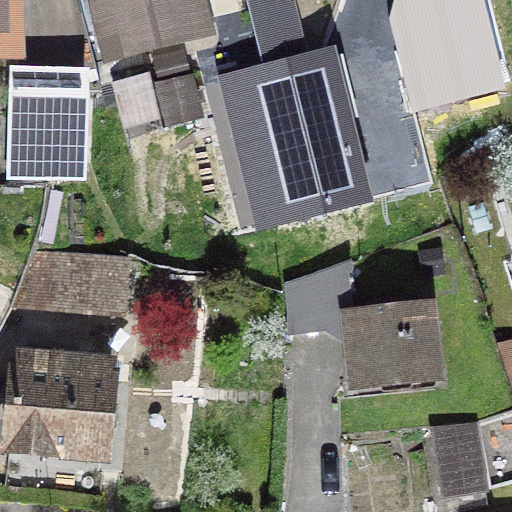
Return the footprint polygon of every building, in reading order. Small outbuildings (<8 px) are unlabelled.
[(0,0),(0,54),(13,54),(11,0),(0,0)] [(206,30),(198,0),(93,0),(107,54),(206,30)] [(72,169),(75,88),(12,86),(9,176),(50,177),(72,169)] [(35,252),(14,302),(124,311),(128,261),(35,252)] [(0,323),(11,300),(0,295),(0,323)] [(349,313),(356,384),(433,376),(426,305),(349,313)] [(511,344),(497,348),(511,391),(511,344)] [(7,449),(104,457),(111,362),(18,354),(7,449)] [(435,427),(446,495),(485,489),(474,422),(435,427)]
